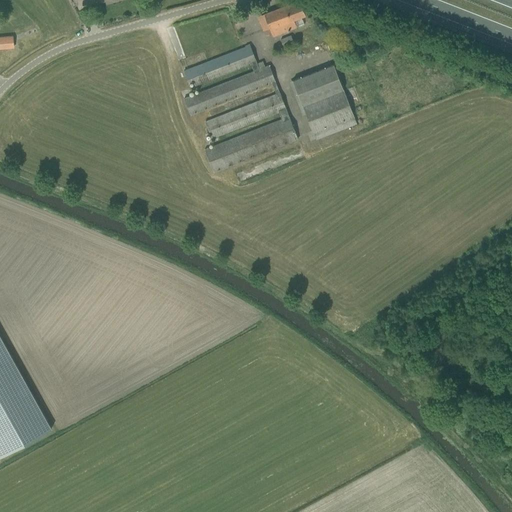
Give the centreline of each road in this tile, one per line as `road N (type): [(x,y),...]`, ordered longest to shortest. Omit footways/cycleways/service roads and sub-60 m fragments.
road 1 (unclassified): [(247,0),(91,39),(43,59),(0,95)]
road 2 (unclassified): [(511,69),(338,0)]
